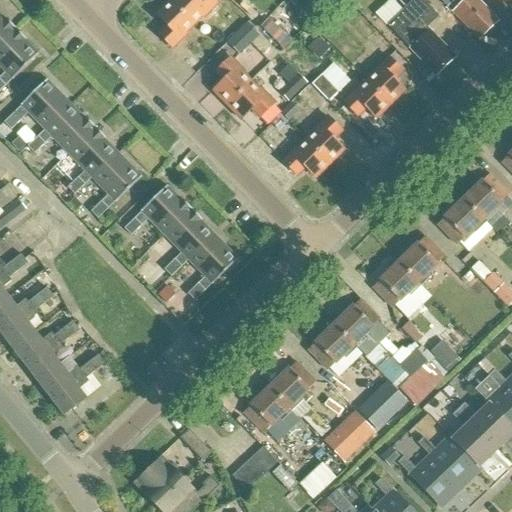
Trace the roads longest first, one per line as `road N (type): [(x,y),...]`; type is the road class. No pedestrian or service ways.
road 1 (residential): [(71,487),(313,251)]
road 2 (residential): [(313,251),(93,19)]
road 3 (residential): [(313,251),(511,59)]
